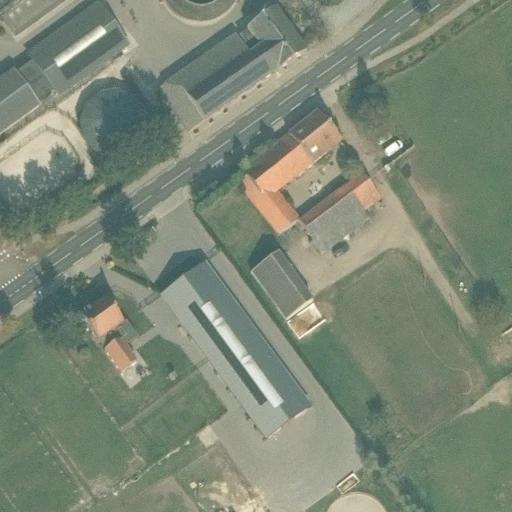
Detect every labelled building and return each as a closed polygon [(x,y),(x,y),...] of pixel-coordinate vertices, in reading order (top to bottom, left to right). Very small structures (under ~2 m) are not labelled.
[(0,0),(0,21),(12,38),(63,0),(0,0)] [(100,8),(28,60),(55,97),(127,45),(100,8)] [(158,91),(188,135),(237,101),(276,74),(305,54),(275,12),(247,32),(239,38),(247,50),(255,44),(260,50),(248,58),(235,38),(158,91)] [(0,136),(39,108),(37,106),(15,76),(13,73),(0,82),(0,136)] [(68,123),(96,157),(145,118),(118,84),(68,123)] [(245,179),(237,186),(278,237),(299,222),(276,194),(293,180),(294,181),(308,170),(309,171),(312,168),(311,167),(340,144),(316,115),(241,174),(245,179)] [(299,225),(321,255),(367,221),(362,214),(379,201),(361,177),(318,210),(299,225)] [(283,322),(311,302),(277,253),(249,273),(283,322)] [(182,326),(267,443),(306,415),(201,272),(185,283),(204,309),(182,326)] [(191,495),(227,469),(235,463),(219,439),(215,441),(166,373),(150,385),(125,350),(138,341),(127,324),(122,327),(104,302),(79,320),(97,345),(99,344),(105,353),(103,354),(146,414),(137,421),(173,472),(191,495)]
